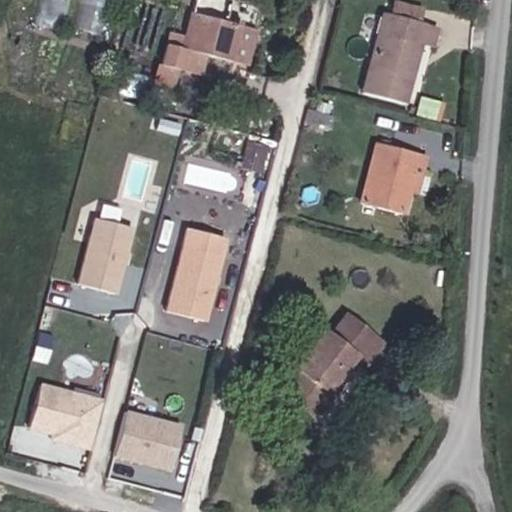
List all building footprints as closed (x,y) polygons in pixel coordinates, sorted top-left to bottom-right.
[(46,0),(44,17),(73,22),(76,0),(46,0)] [(112,34),(117,0),(87,0),(83,29),(112,34)] [(158,67),(175,71),(181,49),(200,53),(230,61),(240,21),(233,19),(232,25),(225,23),(230,0),(194,0),(184,35),(168,32),(158,67)] [(388,16),(415,23),(419,8),(392,1),(388,16)] [(400,104),(418,42),(423,25),(415,23),(388,16),(381,14),(360,93),(400,104)] [(423,25),(418,42),(429,45),(433,28),(423,25)] [(181,49),(175,71),(194,75),(200,53),(181,49)] [(249,143),(245,159),(264,164),(268,148),(249,143)] [(412,175),(418,177),(424,156),(374,144),(357,204),(400,215),(406,196),(412,175)] [(413,198),(418,177),(412,175),(406,196),(413,198)] [(111,293),(128,228),(91,219),(75,284),(111,293)] [(161,309),(205,320),(226,236),(182,225),(161,309)] [(296,373),(280,395),(312,419),(337,389),(329,383),(349,358),(361,368),(380,344),(342,315),(324,338),(318,333),(290,369),(296,373)] [(86,450),(99,402),(37,386),(25,428),(49,435),(47,440),(86,450)] [(167,473),(178,429),(122,414),(110,459),(167,473)]
